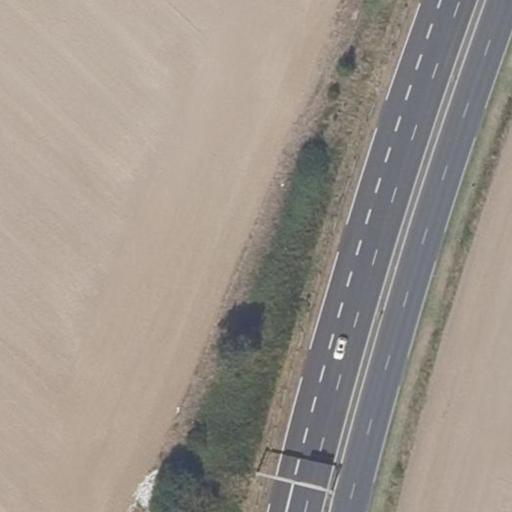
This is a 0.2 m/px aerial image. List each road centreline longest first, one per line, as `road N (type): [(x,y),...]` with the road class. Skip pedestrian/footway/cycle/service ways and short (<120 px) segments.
road 1 (unknown): [(158,511),(258,235),(324,83),(374,0)]
road 2 (primary): [(348,511),(405,299),(505,0)]
road 3 (primary): [(460,0),(360,303)]
road 4 (unclassified): [(360,303),(284,511)]
road 5 (primary): [(360,303),(304,511)]
